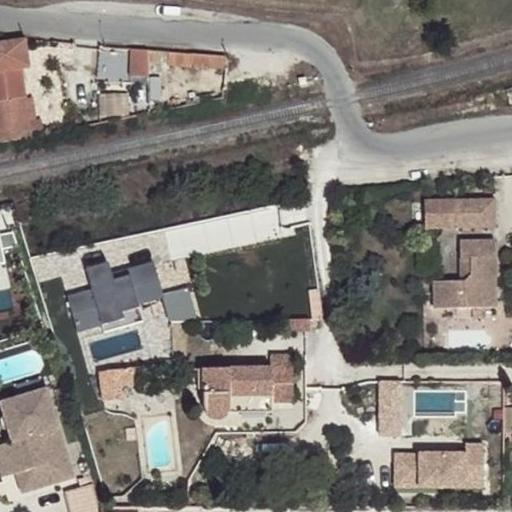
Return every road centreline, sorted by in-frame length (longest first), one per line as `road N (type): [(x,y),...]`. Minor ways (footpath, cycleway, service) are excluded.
road 1 (unclassified): [(0,12),(308,45),(366,147)]
road 2 (unclassified): [(366,147),(320,180),(335,375),(397,370)]
road 3 (unclassified): [(366,147),(511,137)]
